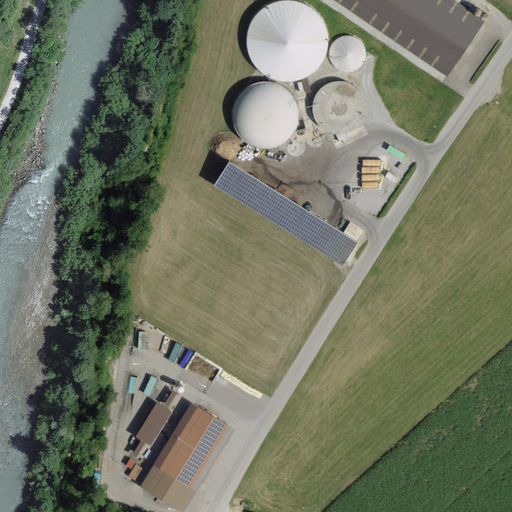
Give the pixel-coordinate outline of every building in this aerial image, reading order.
[(305,77),(317,69),(326,58),(330,45),(330,31),(325,18),(316,7),(303,0),(275,0),(265,5),(256,15),(250,26),(248,39),(250,52),(256,64),(266,73),(278,78),(291,80),(305,77)] [(338,0),(447,74),(485,18),(457,0),(338,0)] [(356,71),(362,67),(366,62),(368,56),(368,50),(366,44),(362,39),(357,36),(350,34),(344,35),(339,38),(334,42),(332,47),(331,53),(332,59),(334,64),(339,69),(344,71),(350,72),(356,71)] [(279,144),(289,138),(296,129),(300,118),(299,107),(295,96),(288,87),(277,82),(266,80),(256,82),(246,87),(239,94),(234,104),(233,114),(235,124),(240,134),(248,141),(257,145),(267,147),(279,144)] [(350,132),(358,127),(364,120),(367,112),(367,103),(365,94),(359,87),(351,82),(342,80),(334,81),(326,84),(320,90),(315,97),(314,106),(315,114),(319,122),(325,128),(332,132),(340,133),(350,132)] [(227,164),(213,189),(344,265),(365,229),(350,220),(343,231),(227,164)] [(162,388),(136,432),(142,436),(133,450),(142,455),(181,389),(173,384),(168,392),(162,388)] [(233,432),(193,408),(147,486),(186,509),(233,432)]
